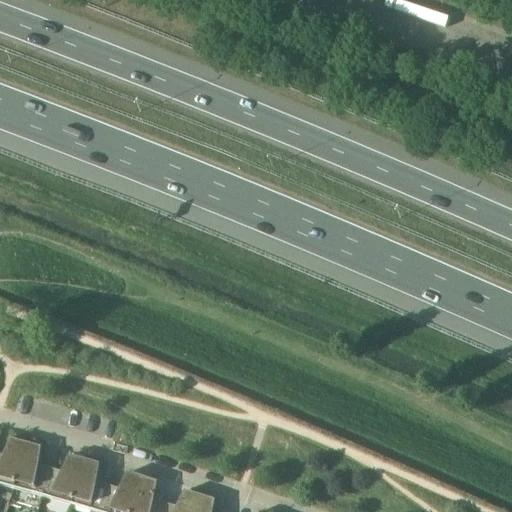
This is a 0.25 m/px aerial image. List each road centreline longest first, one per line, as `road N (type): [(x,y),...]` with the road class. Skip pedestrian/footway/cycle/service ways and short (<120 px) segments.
road 1 (motorway): [(0,105),(511,317)]
road 2 (motorway): [(511,224),(0,16)]
road 3 (residential): [(298,511),(0,414)]
